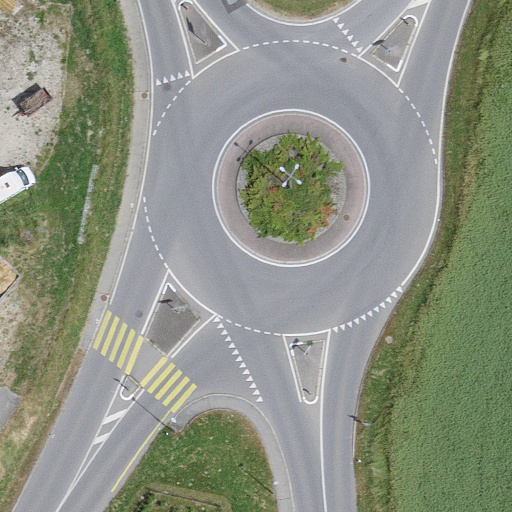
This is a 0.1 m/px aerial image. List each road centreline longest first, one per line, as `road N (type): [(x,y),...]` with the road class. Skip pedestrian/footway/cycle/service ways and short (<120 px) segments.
road 1 (secondary): [(209,250),(46,511)]
road 2 (secondary): [(314,287),(351,275),(381,250),(410,180),(405,141),(387,107),(359,80)]
road 3 (tertiary): [(326,511),(314,287)]
road 4 (secondary): [(239,75),(212,96),(183,156),(191,222),(209,250)]
road 5 (secondary): [(359,80),(300,61),(239,75)]
